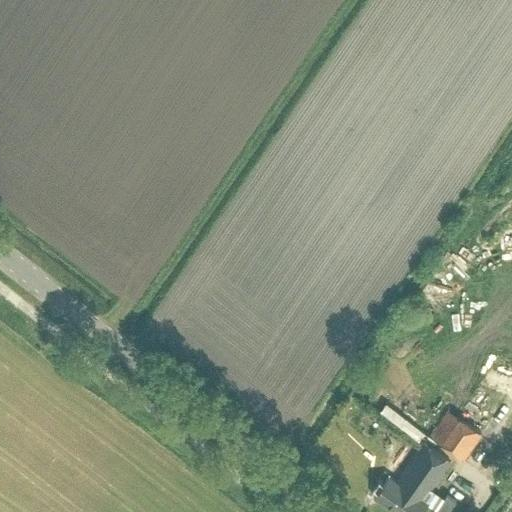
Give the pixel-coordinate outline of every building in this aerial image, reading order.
[(450,408),(430,434),(462,458),(481,432),(468,422),(450,408)] [(387,471),(409,441),(390,427),(368,457),(387,471)] [(431,487),(446,465),(419,446),(395,480),(388,476),(375,495),(400,511),(418,511),(426,501),(423,499),(431,487)] [(472,473),(459,488),(470,498),(484,482),(472,473)] [(444,495),(431,487),(423,499),(426,501),(437,508),(434,511),(447,511),(455,499),(446,493),(444,495)] [(456,511),(463,511),(470,498),(459,492),(450,509),(456,511)]
